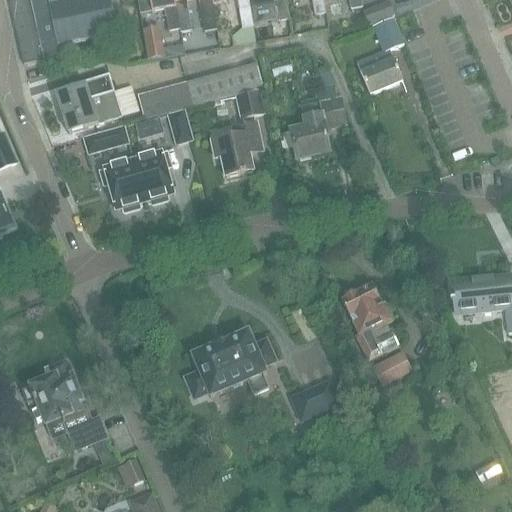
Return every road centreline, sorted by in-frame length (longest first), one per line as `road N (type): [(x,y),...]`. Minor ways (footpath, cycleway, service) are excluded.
road 1 (tertiary): [(80,271),(300,218),(511,200)]
road 2 (residential): [(179,511),(88,307),(80,271)]
road 3 (residential): [(80,271),(0,53)]
